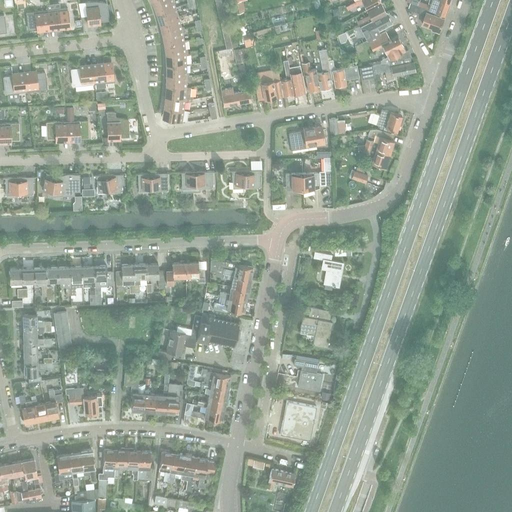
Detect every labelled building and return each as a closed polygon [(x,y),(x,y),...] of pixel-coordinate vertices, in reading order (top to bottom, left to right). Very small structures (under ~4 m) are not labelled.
[(159,12),(175,6),(172,0),(160,0),(155,2),(159,12)] [(381,1),(379,0),(356,0),(355,1),(346,5),(348,9),(362,2),(366,9),(375,4),(381,1)] [(446,14),(450,2),(443,0),(432,0),(430,8),(446,14)] [(100,23),(100,20),(108,19),(106,3),(106,2),(103,2),(100,1),(96,1),(93,1),(90,1),(85,2),(88,25),(100,23)] [(359,26),(372,19),(377,17),(386,12),(381,1),(375,4),(366,9),(369,14),(356,21),(359,26)] [(218,10),(229,8),(228,2),(216,5),(218,10)] [(162,22),(179,18),(182,17),(181,14),(178,15),(175,6),(159,12),(162,22)] [(61,28),(61,25),(69,24),(67,7),(47,9),(49,29),(61,28)] [(219,16),(230,13),(229,8),(218,10),(219,16)] [(37,28),(37,31),(49,29),(47,9),(26,11),(28,29),(37,28)] [(375,26),(364,32),(368,40),(379,34),(377,30),(392,22),(386,12),(377,17),(372,19),(375,26)] [(440,32),(444,18),(426,12),(422,23),(433,27),(432,29),(440,32)] [(220,21),(231,18),(230,13),(219,16),(220,21)] [(165,32),(184,28),(184,25),(181,26),(179,18),(162,22),(165,32)] [(221,26),(233,24),(231,18),(220,21),(221,26)] [(223,32),(234,29),(233,24),(221,26),(223,32)] [(167,43),(184,40),(182,31),(185,31),(184,28),(165,32),(167,43)] [(224,37),(235,34),(234,29),(223,32),(224,37)] [(379,34),(368,40),(372,49),(382,44),(388,57),(382,60),(382,62),(399,59),(397,55),(406,50),(398,34),(390,38),(386,30),(379,34)] [(225,42),(237,40),(235,34),(224,37),(225,42)] [(168,53),(188,51),(188,48),(185,49),(184,40),(167,43),(168,53)] [(237,40),(225,42),(227,48),(238,45),(237,40)] [(234,49),(236,62),(247,60),(245,47),(234,49)] [(319,88),(331,86),(329,78),(331,78),(328,61),(325,48),(318,49),(322,71),(317,72),(319,88)] [(169,64),(186,63),(185,54),(188,54),(188,51),(168,53),(169,64)] [(411,61),(410,57),(399,59),(382,62),(371,64),(373,73),(385,71),(386,79),(395,78),(394,74),(415,71),(413,61),(411,61)] [(280,79),(283,95),(293,93),(290,76),(288,62),(287,59),(283,60),(286,76),(286,78),(280,79)] [(334,69),(332,60),(328,61),(331,78),(332,77),(334,85),(346,83),(345,79),(359,77),(357,65),(334,69)] [(114,80),(112,63),(104,64),(103,61),(91,63),(93,83),(114,80)] [(309,70),(308,62),(301,63),(304,75),(305,74),(308,90),(319,88),(317,72),(316,69),(309,70)] [(79,64),(79,67),(71,68),(73,85),(93,83),(91,63),(79,64)] [(169,75),(189,75),(189,72),(186,72),(186,63),(169,64),(169,75)] [(374,76),(373,73),(371,64),(365,66),(359,67),(361,79),(367,78),(374,76)] [(290,76),(293,93),(305,91),(300,66),(294,68),(296,75),(290,76)] [(46,88),(44,71),(36,72),(36,69),(24,70),(26,90),(46,88)] [(283,95),(280,79),(278,69),(271,70),(271,73),(254,76),(258,96),(263,95),(264,98),(283,95)] [(11,72),(12,75),(4,76),(6,93),(26,90),(24,70),(11,72)] [(189,78),(189,75),(169,75),(169,85),(186,86),(186,77),(189,78)] [(192,99),(192,96),(189,95),(190,87),(186,86),(169,85),(168,96),(188,98),(192,99)] [(234,92),(233,87),(221,89),(223,105),(251,100),(251,97),(251,96),(250,92),(249,89),(234,92)] [(183,109),(184,101),(187,101),(188,98),(168,96),(167,106),(183,109)] [(186,110),(183,109),(167,106),(165,117),(181,121),(182,120),(186,120),(188,110),(186,110)] [(398,113),(382,108),(377,124),(397,130),(398,128),(402,115),(401,114),(401,112),(399,112),(398,113)] [(107,139),(120,139),(120,136),(128,136),(128,119),(128,118),(125,118),(122,117),(118,117),(116,116),(115,112),(107,112),(107,139)] [(329,118),(330,133),(338,133),(337,117),(329,118)] [(55,138),(55,141),(68,141),(67,120),(46,121),(47,138),(55,138)] [(80,140),(80,137),(88,137),(87,120),(67,120),(68,141),(80,140)] [(0,142),(11,142),(11,139),(19,139),(18,122),(0,122),(0,142)] [(291,149),(324,143),(321,123),(302,126),(303,129),(289,132),(291,149)] [(371,147),(389,153),(394,140),(391,139),(393,133),(378,128),(376,128),(370,128),(368,134),(374,136),(375,134),(380,135),(377,142),(373,141),(371,147)] [(371,147),(373,141),(367,139),(365,145),(371,147)] [(369,153),(371,147),(365,145),(363,151),(369,153)] [(371,162),(385,166),(389,153),(371,147),(369,153),(374,154),(371,162)] [(278,161),(272,165),(276,171),(282,166),(278,161)] [(260,187),(259,170),(262,169),(230,170),(232,170),(233,188),(260,187)] [(365,181),(367,174),(354,169),(351,177),(365,181)] [(213,188),(212,171),(216,171),(215,170),(180,171),(180,172),(181,172),(182,191),(193,191),(193,188),(213,188)] [(56,175),(51,174),(46,172),(45,172),(48,174),(46,178),(45,178),(43,190),(49,191),(49,195),(73,194),(73,190),(79,190),(78,174),(80,174),(80,173),(76,173),(69,173),(66,173),(61,175),(56,175)] [(168,190),(167,172),(170,172),(136,173),(138,173),(138,191),(168,190)] [(292,190),(303,192),(302,172),(285,173),(286,186),(291,186),(292,190)] [(302,172),(303,192),(314,189),(314,185),(319,185),(319,172),(302,172)] [(122,191),(121,174),(124,174),(124,173),(93,174),(93,175),(96,175),(97,192),(122,191)] [(33,194),(33,177),(35,176),(3,177),(3,178),(5,177),(6,195),(33,194)] [(338,286),(343,263),(331,260),(332,254),(314,251),(313,258),(323,260),(321,268),(326,269),(324,283),(333,284),(332,285),(338,286)] [(250,278),(252,267),(236,264),(236,262),(219,258),(211,259),(210,270),(216,271),(230,274),(250,278)] [(173,276),(185,276),(185,261),(172,262),(172,269),(166,270),(166,283),(173,283),(173,276)] [(185,261),(185,276),(198,275),(198,282),(205,282),(204,268),(198,269),(198,261),(185,261)] [(139,283),(146,283),(146,277),(145,263),(133,264),(134,283),(139,283)] [(158,270),(158,263),(145,263),(146,277),(158,277),(158,288),(165,287),(164,270),(158,270)] [(115,284),(129,283),(134,283),(133,264),(121,264),(121,270),(115,270),(115,284)] [(82,286),(89,286),(94,286),(93,265),(81,266),(82,286)] [(99,286),(100,286),(100,279),(106,279),(106,285),(112,284),(112,271),(106,271),(106,265),(93,265),(94,286),(99,285),(99,286)] [(45,267),(45,281),(46,281),(57,281),(57,266),(45,267)] [(57,281),(70,280),(69,266),(57,266),(57,281)] [(75,286),(82,286),(81,266),(69,266),(70,280),(70,287),(75,286)] [(33,282),(33,267),(21,268),(21,282),(33,282)] [(45,281),(45,267),(33,267),(33,282),(33,285),(41,285),(46,285),(46,281),(45,281)] [(9,283),(21,282),(21,268),(8,268),(9,283)] [(250,278),(230,274),(229,279),(232,279),(230,286),(249,290),(251,285),(249,285),(250,278)] [(248,295),(249,290),(230,286),(229,293),(226,293),(225,297),(228,298),(246,301),(247,295),(248,295)] [(243,313),(246,301),(228,298),(227,304),(214,302),(213,308),(226,311),(226,309),(243,313)] [(320,319),(322,309),(310,307),(309,317),(303,316),(300,332),(314,335),(313,344),(327,346),(332,321),(320,319)] [(54,319),(67,317),(66,310),(53,312),(54,319)] [(185,333),(183,345),(194,348),(196,341),(208,344),(208,343),(209,344),(210,341),(213,342),(212,344),(213,344),(214,342),(216,343),(216,345),(217,345),(217,343),(221,344),(220,346),(221,346),(222,344),(225,345),(224,347),(225,347),(226,345),(229,346),(228,347),(229,348),(230,346),(233,346),(232,348),(233,348),(234,347),(236,339),(239,339),(240,332),(238,331),(239,324),(239,323),(239,322),(238,322),(238,323),(235,323),(235,321),(234,321),(234,322),(230,322),(231,320),(230,320),(229,322),(226,321),(226,319),(225,321),(222,320),(223,318),(222,318),(221,320),(218,319),(219,317),(218,317),(217,319),(215,318),(215,316),(214,316),(215,315),(202,312),(202,315),(195,314),(192,329),(177,326),(176,331),(185,333)] [(36,326),(42,326),(43,326),(43,321),(43,320),(36,320),(36,314),(22,314),(22,326),(36,326)] [(56,331),(69,329),(68,322),(55,324),(56,331)] [(22,339),(37,338),(36,326),(22,326),(22,339)] [(57,337),(70,335),(69,329),(56,331),(57,337)] [(183,345),(185,333),(176,331),(171,330),(166,351),(159,350),(157,357),(170,359),(172,353),(181,354),(183,345)] [(58,343),(71,341),(70,335),(57,337),(58,343)] [(43,344),(43,343),(43,338),(37,338),(22,339),(23,351),(37,350),(37,344),(43,344)] [(23,363),(37,362),(37,350),(23,351),(23,363)] [(321,374),(315,372),(317,363),(294,359),(293,365),(305,367),(304,371),(300,370),(297,386),(319,389),(321,374)] [(38,374),(38,369),(44,369),(44,367),(44,362),(43,362),(37,362),(23,363),(24,375),(26,375),(26,380),(41,378),(41,374),(38,374)] [(208,383),(228,387),(230,376),(207,371),(207,369),(202,368),(201,374),(205,375),(204,382),(208,383)] [(138,387),(138,378),(133,377),(133,372),(125,372),(124,384),(131,385),(130,392),(133,392),(131,409),(143,410),(145,389),(145,384),(138,387)] [(228,399),(229,393),(227,393),(228,387),(208,383),(207,387),(210,388),(209,395),(228,399)] [(181,389),(181,385),(168,384),(168,391),(167,394),(166,412),(178,413),(179,389),(181,389)] [(98,413),(96,395),(75,397),(74,387),(65,388),(66,394),(68,394),(69,404),(83,403),(84,414),(98,413)] [(55,395),(53,389),(48,390),(50,401),(44,403),(47,418),(59,416),(56,402),(63,400),(62,393),(55,395)] [(154,413),(156,393),(149,393),(150,390),(145,389),(143,410),(149,411),(148,413),(154,413)] [(166,412),(167,394),(168,391),(163,391),(163,394),(156,393),(154,413),(159,414),(159,412),(166,412)] [(25,402),(24,394),(19,395),(24,422),(36,420),(33,405),(32,401),(25,402)] [(226,404),(228,399),(209,395),(207,402),(205,401),(204,405),(206,406),(224,410),(225,404),(226,404)] [(32,401),(33,405),(36,420),(47,418),(44,403),(37,404),(36,399),(32,400),(32,401)] [(224,410),(206,406),(205,412),(192,409),(191,415),(221,421),(224,410)] [(310,434),(314,412),(301,410),(299,423),(282,420),(281,427),(294,429),(292,436),(299,438),(300,433),(310,434)] [(115,468),(118,468),(118,466),(126,467),(127,449),(121,448),(121,450),(115,450),(115,468)] [(98,478),(106,478),(107,478),(108,471),(114,472),(115,468),(115,450),(104,449),(103,473),(98,472),(98,478)] [(137,479),(138,451),(133,451),(133,449),(127,449),(126,467),(132,467),(132,473),(133,473),(133,479),(137,479)] [(80,452),(82,469),(89,468),(90,481),(95,480),(92,450),(80,452)] [(138,451),(137,479),(151,480),(152,467),(149,467),(150,451),(138,451)] [(168,481),(173,453),(161,451),(158,468),(165,469),(163,480),(168,481)] [(78,484),(76,470),(82,469),(80,452),(69,453),(71,470),(73,485),(78,484)] [(62,471),(71,470),(69,453),(56,455),(59,476),(63,476),(62,471)] [(181,472),(184,455),(173,453),(168,481),(173,482),(175,471),(181,472)] [(191,483),(193,473),(196,457),(184,455),(181,472),(188,473),(185,490),(190,491),(191,483)] [(214,472),(215,462),(207,461),(207,459),(196,457),(193,473),(200,474),(198,486),(205,488),(206,483),(204,482),(205,471),(214,472)] [(24,475),(25,478),(33,476),(34,483),(39,483),(34,458),(22,460),(25,475),(24,475)] [(25,475),(22,460),(10,463),(13,475),(18,474),(20,480),(21,480),(21,479),(25,479),(25,478),(24,475),(25,475)] [(6,483),(8,482),(7,476),(13,475),(10,463),(0,464),(0,472),(2,483),(6,482),(6,483)] [(292,485),(294,473),(271,468),(267,487),(272,488),(273,481),(292,485)] [(100,511),(101,508),(105,508),(106,478),(98,478),(97,489),(97,497),(96,511),(100,511)] [(28,490),(30,499),(41,496),(40,487),(28,490)] [(12,502),(18,501),(16,489),(10,490),(12,502)] [(94,497),(97,497),(97,489),(85,490),(86,500),(94,500),(94,497)] [(22,500),(29,499),(28,490),(23,491),(21,492),(22,500)] [(75,500),(86,500),(85,490),(76,492),(77,495),(75,496),(75,500)] [(165,504),(166,497),(155,495),(154,502),(165,504)] [(176,506),(177,499),(166,497),(165,504),(176,506)] [(187,508),(188,500),(177,499),(176,506),(187,508)] [(75,500),(72,500),(72,511),(94,511),(94,500),(86,500),(75,500)] [(187,508),(200,510),(202,511),(203,503),(188,500),(187,508)]
